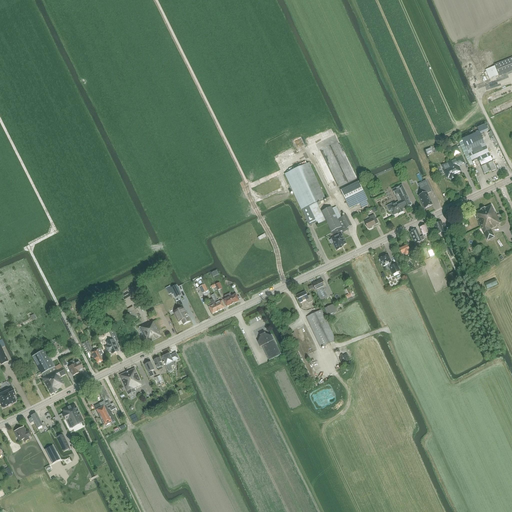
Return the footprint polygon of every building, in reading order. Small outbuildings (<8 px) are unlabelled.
[(511,57),(494,65),(499,76),(511,71),(511,57)] [(479,132),(462,139),(471,161),(477,158),(481,166),(481,165),(481,166),(481,167),(484,175),(496,169),(492,161),(492,162),(491,161),(492,161),(479,132)] [(450,168),(444,171),(447,178),(449,177),(450,179),(452,180),(455,178),(455,177),(454,175),(461,172),(459,166),(465,164),(461,156),(460,153),(457,147),(451,149),(454,156),(455,155),(456,158),(448,162),(450,168)] [(309,163),(285,174),(301,210),(302,210),(310,206),(317,203),(325,199),(309,163)] [(423,194),(418,196),(425,209),(432,205),(427,194),(431,192),(426,181),(418,184),(420,188),(423,186),(426,191),(422,193),(423,194)] [(359,182),(341,190),(349,209),(367,200),(359,182)] [(393,203),(387,206),(389,212),(391,211),(393,216),(398,213),(398,214),(403,212),(402,209),(405,208),(411,205),(407,195),(402,185),(392,190),(398,202),(394,205),(393,203)] [(491,229),(496,226),(496,225),(500,223),(495,212),(491,205),(485,208),(483,207),(481,208),(481,210),(475,213),(478,220),(477,220),(487,240),(494,237),(491,229)] [(310,206),(302,210),(310,225),(317,222),(310,206)] [(331,207),(321,212),(326,222),(332,234),(333,235),(342,231),(343,233),(348,230),(347,229),(341,217),(337,219),(331,207)] [(346,215),(341,217),(347,229),(352,226),(346,215)] [(371,227),(376,225),(379,223),(376,218),(376,219),(374,215),(369,217),(370,219),(364,222),(368,229),(368,228),(369,229),(370,229),(371,229),(372,228),(371,227)] [(433,225),(437,234),(445,231),(441,222),(439,223),(433,225)] [(425,226),(420,228),(425,239),(430,236),(425,226)] [(313,231),(322,248),(329,245),(320,228),(313,231)] [(415,244),(425,240),(423,236),(420,238),(417,229),(410,233),(415,244)] [(333,244),(336,251),(342,248),(341,247),(344,246),(343,245),(346,244),(341,234),(331,238),(334,243),(333,244)] [(436,253),(438,252),(437,249),(434,243),(426,247),(431,258),(437,255),(436,253)] [(399,250),(400,252),(401,252),(402,255),(403,255),(404,257),(407,256),(411,254),(407,245),(404,247),(403,247),(402,247),(402,248),(399,249),(399,250)] [(447,247),(451,258),(456,255),(451,245),(447,247)] [(392,266),(391,263),(392,262),(391,261),(391,260),(391,259),(390,259),(388,255),(383,257),(382,257),(380,258),(379,259),(383,266),(388,264),(389,267),(393,275),(401,271),(397,264),(392,266)] [(322,279),(313,284),(320,299),(326,296),(327,296),(323,288),(325,287),(322,279)] [(484,283),(487,289),(498,284),(495,279),(484,283)] [(181,295),(177,285),(171,288),(175,298),(181,295)] [(208,291),(205,285),(201,287),(199,287),(202,293),(203,293),(206,292),(208,291)] [(297,296),(300,303),(306,300),(308,304),(313,301),(310,296),(307,297),(305,292),(297,296)] [(233,304),(240,301),(236,294),(231,297),(229,293),(228,294),(233,304)] [(219,311),(225,308),(222,301),(219,303),(217,299),(218,298),(216,294),(211,296),(214,301),(219,311)] [(227,307),(233,304),(228,294),(224,296),(226,299),(223,300),(227,307)] [(212,314),(219,311),(214,301),(213,299),(210,301),(212,304),(208,305),(212,314)] [(325,308),(329,315),(334,312),(331,305),(325,308)] [(186,315),(183,308),(174,312),(179,322),(182,320),(184,324),(190,321),(188,318),(188,317),(187,315),(186,315)] [(335,341),(321,310),(307,317),(321,348),(335,341)] [(140,327),(147,343),(161,337),(154,322),(150,323),(150,322),(140,327)] [(113,330),(109,332),(113,340),(106,343),(108,346),(105,347),(107,353),(110,351),(112,354),(118,351),(114,342),(117,341),(118,342),(118,341),(113,330)] [(258,342),(260,347),(262,346),(269,361),(281,355),(272,335),(270,336),(267,335),(266,335),(265,333),(260,336),(261,337),(260,338),(259,341),(260,341),(258,342)] [(83,343),(88,352),(92,350),(88,341),(83,343)] [(56,367),(46,349),(33,356),(42,374),(56,367)] [(102,362),(101,360),(105,358),(100,349),(91,353),(97,364),(102,362)] [(175,365),(173,362),(179,359),(176,353),(170,355),(170,354),(169,354),(168,354),(166,355),(166,356),(163,357),(169,371),(172,369),(171,366),(175,365)] [(163,366),(161,363),(162,362),(160,357),(154,360),(159,371),(163,369),(162,367),(163,366)] [(68,367),(73,376),(79,373),(78,372),(83,369),(79,362),(75,364),(73,360),(69,362),(71,366),(68,367)] [(144,365),(150,377),(154,376),(152,371),(155,370),(151,362),(150,363),(149,362),(147,363),(148,364),(144,365)] [(60,365),(56,367),(42,374),(44,377),(42,378),(51,395),(57,391),(57,390),(61,388),(60,386),(64,384),(60,377),(65,374),(60,365)] [(139,381),(140,381),(135,369),(119,376),(128,395),(135,392),(134,389),(142,386),(139,381)] [(102,386),(97,389),(103,402),(99,404),(100,407),(101,408),(104,406),(105,406),(107,410),(109,410),(110,412),(116,409),(113,403),(109,405),(108,404),(109,403),(108,400),(109,399),(102,386)] [(3,392),(9,405),(16,402),(16,401),(16,402),(13,396),(15,395),(12,387),(3,392)] [(0,403),(2,409),(9,405),(3,392),(0,393),(0,403)] [(70,407),(62,411),(63,411),(64,413),(62,413),(68,424),(69,423),(72,428),(76,426),(83,422),(80,416),(74,404),(70,406),(70,407)] [(99,404),(94,407),(104,426),(111,423),(112,425),(115,423),(112,416),(112,415),(111,412),(110,413),(110,412),(109,410),(107,410),(105,406),(104,406),(101,408),(100,407),(99,404)] [(47,431),(48,431),(44,423),(42,424),(36,414),(31,416),(31,418),(28,420),(31,424),(34,422),(41,435),(47,431)] [(17,430),(15,432),(19,442),(24,439),(25,442),(30,439),(29,437),(32,436),(30,431),(26,432),(24,427),(21,429),(20,428),(18,429),(17,430)] [(62,435),(56,437),(59,443),(64,452),(69,449),(65,440),(62,435)] [(59,459),(52,446),(45,450),(52,463),(59,459)] [(35,472),(22,448),(12,453),(25,478),(35,472)] [(43,473),(51,491),(90,472),(81,454),(43,473)]
